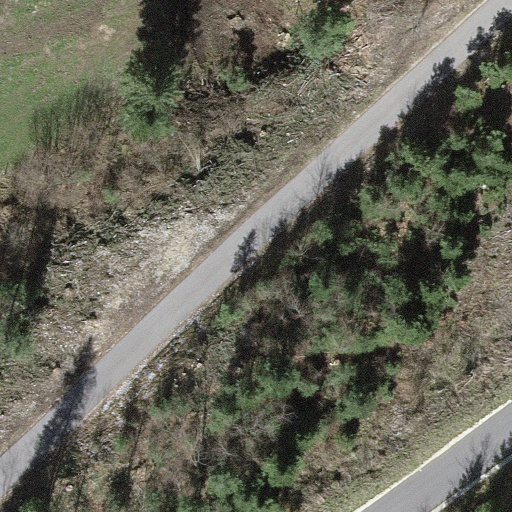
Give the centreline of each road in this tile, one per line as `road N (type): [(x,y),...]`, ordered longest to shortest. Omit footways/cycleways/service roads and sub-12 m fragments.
road 1 (unclassified): [(0,464),(391,85),(506,0)]
road 2 (unclassified): [(511,433),(406,511)]
